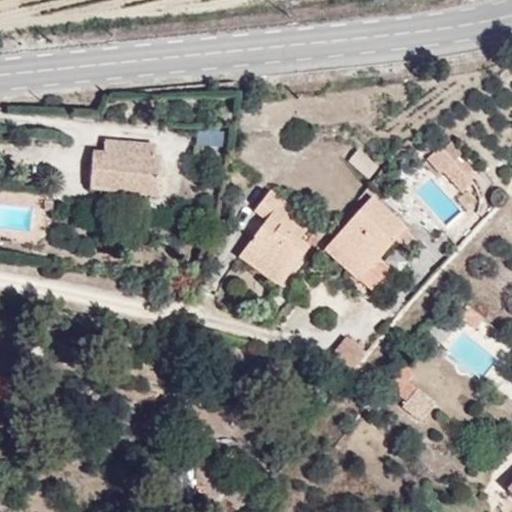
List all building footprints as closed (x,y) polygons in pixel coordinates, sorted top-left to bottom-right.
[(454,195),(475,181),(448,142),(427,157),(454,195)] [(369,178),(379,163),(356,147),(346,162),(369,178)] [(175,151),(96,152),(99,200),(176,197),(175,151)] [(440,225),(459,212),(434,174),(415,187),(440,225)] [(465,210),(478,202),(469,188),(456,197),(465,210)] [(329,214),(275,192),(233,263),(287,298),(329,214)] [(437,232),(385,198),(331,251),(381,295),(437,232)] [(349,372),(364,351),(342,336),(327,357),(349,372)] [(35,359),(0,359),(0,418),(38,418),(35,359)] [(399,405),(419,383),(401,366),(381,387),(399,405)] [(419,424),(435,403),(416,388),(400,409),(419,424)]
